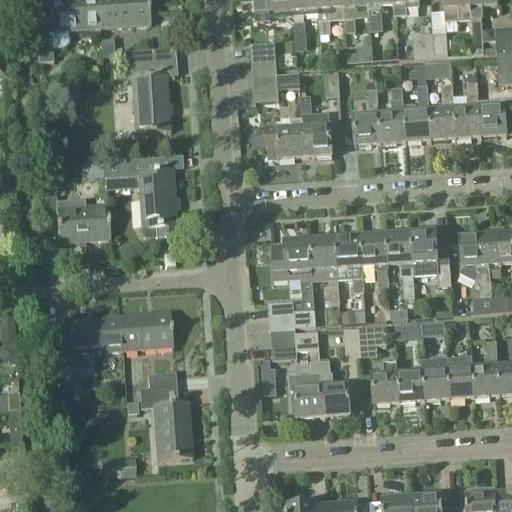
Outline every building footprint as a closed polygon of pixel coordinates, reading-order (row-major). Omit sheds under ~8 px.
[(96,0),(67,0),(46,2),(47,14),(35,15),(39,67),(51,66),(49,36),(99,33),(96,0)] [(96,0),(99,33),(149,29),(147,0),(96,0)] [(293,15),(291,0),(254,0),(256,25),(269,24),(269,17),(293,15)] [(291,0),(293,15),(317,13),(316,0),(291,0)] [(329,25),(344,24),(342,0),(316,0),(317,13),(319,37),(329,37),(329,25)] [(354,10),(368,9),(367,0),(342,0),(344,24),(345,42),(356,41),(354,10)] [(367,0),(368,9),(393,7),(392,0),(367,0)] [(392,0),(393,7),(394,19),(405,18),(404,6),(418,5),(418,0),(392,0)] [(441,0),(442,17),(470,15),(468,0),(441,0)] [(468,0),(470,15),(473,61),(483,61),(480,14),(497,13),(495,0),(468,0)] [(379,21),(369,21),(370,35),(380,35),(379,21)] [(294,31),(295,56),(304,56),(303,30),(294,31)] [(511,31),(495,33),(496,43),(511,42),(511,31)] [(433,41),(435,64),(448,63),(447,37),(433,38),(433,41)] [(415,65),(435,64),(433,41),(414,42),(415,65)] [(511,42),(496,43),(496,55),(511,53),(511,42)] [(250,48),(251,61),(274,59),(273,47),(250,48)] [(127,56),(128,69),(175,65),(174,52),(127,56)] [(356,58),(347,59),(347,68),(357,67),(356,58)] [(252,73),(252,76),(275,75),(274,59),(251,61),(252,73)] [(511,71),(511,60),(496,62),(496,72),(511,71)] [(167,107),(165,78),(176,78),(175,65),(128,69),(134,138),(169,135),(168,119),(173,119),(172,107),(167,107)] [(323,100),(339,100),(337,70),(322,71),(323,100)] [(511,71),(496,72),(497,83),(511,82),(511,71)] [(275,75),(252,76),(252,79),(253,92),(276,90),(276,79),(275,75)] [(285,78),(276,79),(276,90),(276,93),(286,92),(285,78)] [(481,141),(479,111),(477,85),(466,86),(468,112),(454,113),(456,143),(481,141)] [(377,88),(365,89),(366,104),(378,104),(377,88)] [(456,143),(454,113),(452,88),(439,88),(441,114),(429,115),(431,144),(456,143)] [(431,144),(429,115),(427,89),(416,90),(418,116),(404,117),(406,146),(431,144)] [(276,90),(253,92),(254,105),(277,104),(276,93),(276,90)] [(406,146),(404,117),(402,90),(391,91),(393,117),(379,118),(381,148),(406,146)] [(310,101),(300,102),(302,133),(304,162),(331,160),(329,121),(311,122),(310,101)] [(479,111),(481,141),(506,139),(503,110),(479,111)] [(367,119),(353,120),(355,150),(381,148),(379,118),(378,114),(367,115),(367,119)] [(266,164),(304,162),(302,133),(264,135),(266,164)] [(173,201),(171,173),(183,172),(182,159),(159,161),(101,166),(103,193),(137,191),(141,237),(145,241),(176,239),(174,214),(179,213),(178,201),(173,201)] [(55,173),(39,173),(40,185),(55,184),(55,173)] [(54,206),(53,201),(42,202),(43,214),(44,228),(56,227),(58,248),(108,245),(106,210),(84,212),(83,204),(54,206)] [(435,235),(409,237),(411,267),(424,266),(424,271),(426,271),(428,292),(450,291),(448,270),(437,270),(435,235)] [(511,236),(486,239),(488,269),(511,267),(511,236)] [(414,302),(411,267),(409,237),(384,239),(386,268),(400,267),(402,302),(414,302)] [(361,270),(386,268),(384,239),(359,241),(361,270)] [(486,239),(459,241),(462,271),(458,278),(474,286),(472,289),(479,292),(479,301),(491,301),(488,269),(486,239)] [(335,242),(338,285),(352,284),(353,297),(363,297),(361,270),(359,241),(335,242)] [(313,286),(338,285),(335,242),(310,244),(313,283),(313,286)] [(273,286),(313,283),(310,244),(283,246),(283,248),(270,249),(273,286)] [(377,295),(388,295),(387,281),(376,281),(377,295)] [(473,321),(492,320),(491,304),(491,301),(479,301),(472,301),(473,321)] [(492,320),(511,318),(511,302),(491,304),(492,320)] [(292,306),(268,308),(269,320),(293,318),(293,317),(292,306)] [(338,326),(359,326),(359,313),(338,313),(338,326)] [(118,320),(121,355),(172,351),(169,316),(118,320)] [(293,333),(316,332),(315,316),(293,317),(293,333)] [(293,318),(269,320),(270,334),(293,333),(293,318)] [(73,358),(121,355),(118,320),(68,323),(69,339),(50,341),(53,373),(58,372),(59,388),(75,386),(73,358)] [(511,322),(502,323),(504,342),(511,341),(511,322)] [(356,329),(358,356),(358,357),(358,362),(376,361),(375,348),(386,348),(385,327),(356,329)] [(345,357),(358,356),(356,329),(344,330),(345,357)] [(293,333),(270,334),(271,348),(294,347),(294,337),(293,333)] [(320,391),(319,366),(316,336),(294,337),(294,347),(295,356),(310,355),(311,379),(293,380),(294,392),(296,423),(323,421),(320,391)] [(7,338),(3,342),(3,350),(15,349),(15,337),(7,338)] [(486,360),(496,359),(495,345),(485,346),(486,360)] [(294,347),(271,348),(272,364),(295,364),(295,356),(294,347)] [(461,361),(471,360),(470,347),(460,347),(461,361)] [(435,362),(446,361),(445,348),(435,348),(435,362)] [(320,391),(323,421),(349,419),(347,389),(332,390),(330,365),(319,366),(320,391)] [(399,407),(397,378),(396,365),(381,366),(382,379),(372,379),(374,409),(399,407)] [(511,369),(497,371),(499,400),(511,399),(511,369)] [(474,402),(499,400),(497,371),(472,373),(474,402)] [(272,373),(260,374),(261,382),(272,381),(272,373)] [(449,404),(474,402),(472,373),(447,374),(449,404)] [(425,406),(449,404),(447,374),(422,376),(425,406)] [(399,407),(425,406),(422,376),(397,378),(399,407)] [(148,392),(175,390),(174,377),(147,379),(148,392)] [(175,390),(148,392),(137,393),(139,413),(152,412),(156,465),(191,463),(187,405),(176,406),(175,390)] [(136,403),(126,403),(127,413),(137,412),(136,403)] [(21,434),(9,435),(9,446),(22,445),(21,434)] [(101,482),(121,481),(120,463),(100,465),(101,482)] [(466,494),(467,511),(496,511),(495,498),(494,498),(494,492),(466,494)] [(507,497),(495,498),(496,511),(511,511),(511,493),(507,494),(507,497)] [(440,511),(440,501),(411,503),(411,511),(453,511),(454,511),(449,511),(440,511)] [(411,511),(411,503),(382,505),(382,511),(411,511)]
